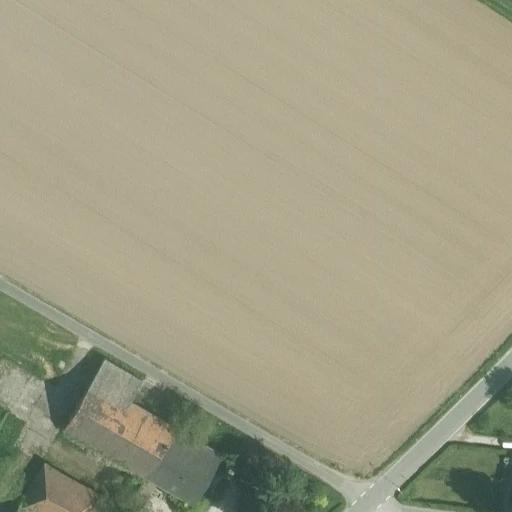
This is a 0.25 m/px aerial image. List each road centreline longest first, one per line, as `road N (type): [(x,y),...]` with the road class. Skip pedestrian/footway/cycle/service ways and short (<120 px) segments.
road 1 (unclassified): [(0,284),(370,500)]
road 2 (tertiary): [(370,500),(511,363)]
